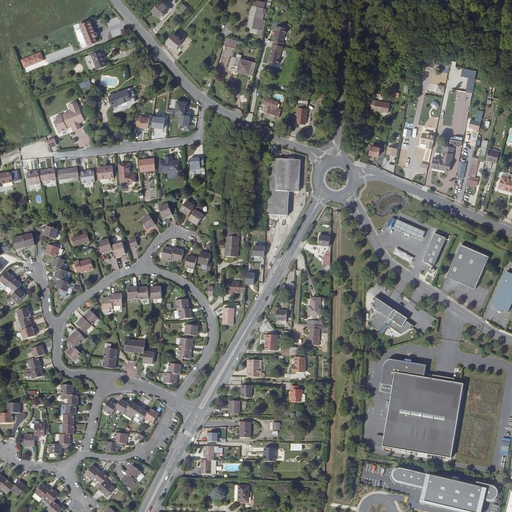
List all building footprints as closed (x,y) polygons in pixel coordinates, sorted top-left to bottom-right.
[(161,18),(169,8),(162,1),(153,11),(161,18)] [(266,15),(267,10),(267,9),(265,8),(266,4),(256,2),(255,7),(258,8),(253,29),(264,32),(267,22),(263,21),(265,15),(266,15)] [(184,4),(183,5),(177,12),(179,14),(183,10),(184,11),(187,7),(184,4)] [(91,45),(100,41),(98,36),(101,35),(99,31),(97,32),(93,20),(83,24),(84,27),(89,41),(91,45)] [(89,41),(84,27),(80,29),(80,30),(84,42),(85,43),(89,41)] [(281,61),(280,61),(278,61),(280,52),(282,52),(283,52),(284,48),(284,45),(283,45),(282,44),(284,35),(285,36),(286,36),(288,31),(286,31),(286,30),(276,28),(273,42),(275,43),(274,46),(273,50),(272,50),(268,64),(279,66),(280,66),(281,61)] [(177,31),(169,40),(174,45),(176,47),(184,37),(177,31)] [(106,59),(103,50),(94,54),(99,68),(110,64),(107,58),(106,59)] [(253,63),(242,59),(241,61),(240,61),(238,65),(240,65),(239,67),(238,71),(238,72),(250,76),(253,63)] [(462,70),(462,76),(469,77),(469,81),(475,81),(475,70),(462,70)] [(116,88),(118,79),(102,76),(100,85),(116,88)] [(442,94),(444,86),(437,84),(435,93),(442,94)] [(133,99),(129,89),(113,95),(117,105),(133,99)] [(302,100),(299,115),(308,116),(310,101),(308,101),(309,98),(303,97),(302,100)] [(275,117),(279,117),(280,109),(272,107),(273,100),(266,99),(265,105),(269,106),(267,115),(271,116),(271,117),(275,118),(275,117)] [(179,115),(178,125),(188,126),(190,116),(185,115),(187,102),(176,100),(174,114),(179,115)] [(67,114),(73,128),(74,128),(83,124),(82,122),(88,119),(80,101),(70,105),(72,109),(66,112),(67,114)] [(390,104),(377,102),(375,109),(382,110),(388,111),(390,104)] [(391,105),(390,104),(388,111),(382,110),(381,113),(389,114),(391,105)] [(56,121),(61,133),(69,130),(72,129),(73,128),(67,114),(64,115),(63,113),(58,115),(59,119),(56,121)] [(139,128),(147,129),(148,116),(136,115),(135,133),(139,133),(139,128)] [(308,116),(299,115),(297,123),(307,124),(308,116)] [(153,116),(151,128),(156,129),(155,132),(162,133),(165,118),(153,116)] [(481,128),(482,121),(472,119),(471,126),(481,128)] [(401,144),(410,145),(410,137),(402,136),(401,144)] [(435,139),(423,136),(422,144),(428,145),(427,150),(433,152),(435,139)] [(47,140),(49,148),(56,146),(54,139),(47,140)] [(482,140),(478,155),(484,157),(488,141),(482,140)] [(374,148),(372,155),(380,157),(382,151),(374,148)] [(391,152),(389,152),(388,155),(398,157),(399,150),(392,148),(391,152)] [(433,170),(436,171),(440,172),(441,170),(445,171),(445,173),(450,174),(454,151),(450,150),(445,149),(443,159),(445,159),(445,162),(438,160),(435,160),(433,170)] [(169,164),(168,151),(167,152),(167,155),(158,156),(159,165),(169,164)] [(170,151),(168,151),(169,164),(177,163),(176,154),(171,154),(170,151)] [(153,152),(139,153),(140,164),(154,163),(153,152)] [(497,166),(500,155),(490,152),(487,163),(497,166)] [(133,177),(132,167),(129,167),(128,156),(118,157),(120,178),(133,177)] [(472,157),(466,187),(469,188),(469,186),(476,187),(478,178),(475,177),(479,159),(472,157)] [(97,161),(98,172),(112,171),(111,158),(106,159),(106,160),(97,161)] [(88,164),(85,165),(81,165),(83,181),(93,180),(92,174),(94,174),(93,162),(88,163),(88,164)] [(457,173),(464,174),(466,163),(459,162),(457,173)] [(267,163),(264,219),(285,220),(287,196),(296,196),(298,165),(267,163)] [(56,177),(54,167),(42,169),(42,168),(39,168),(39,169),(41,180),(56,177)] [(64,170),(65,178),(78,177),(77,167),(67,168),(68,170),(64,170)] [(29,183),(41,181),(41,180),(39,169),(27,171),(29,183)] [(1,173),(3,183),(5,182),(13,181),(12,172),(1,173)] [(181,209),(189,215),(195,207),(197,205),(188,199),(181,209)] [(173,212),(169,200),(159,204),(163,216),(173,212)] [(195,207),(189,215),(191,216),(189,219),(197,224),(204,214),(195,207)] [(149,213),(141,218),(147,228),(156,223),(149,213)] [(397,217),(394,224),(405,229),(408,222),(397,217)] [(413,224),(408,222),(405,229),(410,231),(413,224)] [(421,236),(424,229),(413,224),(410,231),(421,236)] [(58,229),(47,225),(44,234),(56,238),(58,229)] [(22,235),(25,247),(34,244),(31,232),(22,235)] [(434,232),(429,243),(423,258),(425,260),(434,264),(441,248),(446,237),(434,232)] [(86,242),(84,234),(70,238),(73,246),(86,242)] [(15,249),(25,247),(22,235),(12,237),(15,249)] [(237,236),(225,235),(223,255),(236,256),(237,236)] [(326,236),(319,235),(318,245),(328,246),(329,236),(326,236)] [(93,240),(96,252),(100,251),(100,252),(110,249),(107,237),(93,240)] [(135,238),(128,240),(130,248),(137,246),(135,238)] [(113,249),(114,257),(123,255),(121,243),(112,244),(113,249)] [(57,257),(59,248),(60,247),(48,244),(47,249),(45,253),(52,255),(57,257)] [(172,258),(174,247),(165,245),(162,257),(172,259),(172,258)] [(184,248),(175,246),(174,247),(172,258),(182,260),(184,248)] [(264,257),(265,246),(253,246),(253,257),(264,257)] [(462,246),(448,273),(470,284),(470,282),(471,282),(474,280),(475,280),(476,280),(478,281),(489,260),(462,246)] [(393,254),(410,264),(413,258),(396,248),(393,254)] [(212,253),(203,250),(201,257),(199,262),(203,263),(202,267),(212,270),(212,266),(209,265),(210,261),(212,253)] [(195,268),(198,257),(189,254),(185,266),(195,268)] [(54,266),(59,267),(62,258),(59,258),(57,257),(52,255),(49,265),(51,265),(54,266)] [(76,259),(72,260),(72,262),(73,264),(75,271),(79,270),(79,271),(85,269),(91,267),(88,257),(76,260),(76,259)] [(64,269),(59,267),(54,266),(51,276),(56,278),(61,279),(64,269)] [(501,310),(502,307),(508,310),(511,299),(511,272),(506,270),(491,302),(494,303),(493,305),(501,310)] [(10,288),(17,280),(17,279),(10,273),(1,282),(9,289),(10,288)] [(245,285),(254,285),(254,274),(245,273),(245,285)] [(61,279),(56,278),(54,287),(66,291),(68,281),(61,279)] [(21,289),(24,286),(17,280),(10,288),(17,294),(21,289)] [(243,295),(243,286),(238,285),(238,284),(227,284),(226,294),(238,295),(238,294),(243,295)] [(127,298),(138,297),(137,287),(137,285),(126,286),(127,298)] [(138,297),(138,299),(148,298),(147,286),(137,287),(138,297)] [(160,286),(150,286),(151,299),(152,299),(161,298),(160,286)] [(17,294),(13,299),(21,305),(28,296),(21,289),(17,294)] [(120,292),(111,292),(111,296),(112,305),(121,304),(120,292)] [(112,308),(112,305),(111,296),(101,297),(102,309),(112,308)] [(390,306),(375,296),(375,299),(389,308),(390,306)] [(322,298),(312,297),(311,305),(309,305),(309,313),(320,314),(322,298)] [(178,309),(188,308),(187,298),(175,300),(176,309),(178,309)] [(385,322),(394,309),(390,306),(389,308),(375,299),(375,308),(377,309),(370,319),(370,320),(371,320),(371,321),(371,322),(371,323),(372,323),(372,324),(373,325),(373,326),(374,326),(374,327),(375,327),(375,328),(376,328),(376,329),(377,329),(378,330),(377,331),(379,332),(385,322)] [(231,323),(232,307),(221,306),(220,323),(231,323)] [(192,317),(190,307),(188,308),(178,309),(180,319),(192,317)] [(21,322),(31,318),(33,317),(29,308),(18,312),(21,322)] [(89,308),(82,316),(90,324),(98,317),(89,308)] [(277,309),(276,319),(287,320),(287,309),(277,309)] [(404,315),(394,309),(385,322),(399,331),(400,331),(401,330),(402,329),(403,328),(404,328),(405,327),(407,326),(407,325),(408,324),(409,323),(406,321),(402,318),(404,315)] [(90,324),(82,316),(75,322),(83,331),(90,324)] [(24,332),(35,328),(31,318),(21,322),(24,332)] [(186,323),(184,333),(196,334),(198,324),(186,323)] [(320,327),(310,327),(310,343),(319,344),(320,327)] [(38,338),(35,328),(24,332),(23,332),(26,342),(38,338)] [(85,338),(76,329),(66,339),(71,345),(74,348),(85,338)] [(278,335),(267,334),(267,342),(265,342),(265,350),(277,350),(278,335)] [(179,336),(178,346),(190,347),(192,337),(179,336)] [(125,351),(134,351),(135,339),(126,338),(125,351)] [(135,339),(134,351),(144,352),(144,350),(145,346),(145,340),(135,339)] [(38,357),(44,354),(41,345),(30,349),(33,358),(38,357)] [(74,348),(71,345),(65,352),(73,361),(80,353),(74,348)] [(190,347),(178,346),(177,355),(189,357),(190,347)] [(105,348),(104,357),(116,359),(117,349),(105,348)] [(144,352),(143,361),(143,363),(152,364),(154,351),(144,350),(144,352)] [(38,357),(33,358),(28,360),(31,369),(40,366),(41,365),(38,357)] [(115,368),(116,359),(104,357),(103,367),(115,368)] [(304,373),(304,358),(295,357),(294,367),(293,367),(292,372),(304,373)] [(382,446),(419,452),(427,454),(451,458),(464,384),(455,382),(450,381),(442,379),(444,367),(429,364),(422,363),(393,358),(391,358),(389,358),(387,360),(385,362),(384,364),(383,369),(385,369),(383,382),(382,390),(391,392),(382,446)] [(247,373),(247,377),(262,378),(262,374),(259,373),(260,366),(261,366),(261,361),(247,360),(247,365),(248,365),(248,373),(247,373)] [(177,372),(180,373),(181,362),(169,361),(168,372),(177,372)] [(43,375),(40,366),(31,369),(28,370),(31,379),(43,375)] [(176,382),(177,372),(168,372),(164,371),(164,381),(176,382)] [(60,384),(60,393),(67,393),(72,393),(72,384),(60,384)] [(241,401),(251,401),(252,386),(241,386),(240,401),(241,401)] [(292,402),(300,402),(300,397),(302,397),(302,394),(302,390),(301,390),(301,387),(291,387),(291,394),(290,394),(290,397),(292,397),(292,402)] [(77,393),(72,393),(67,393),(67,404),(75,404),(77,404),(77,393)] [(103,409),(112,414),(116,407),(118,404),(110,398),(103,409)] [(130,403),(121,398),(118,404),(116,407),(125,412),(127,409),(130,403)] [(132,400),(130,403),(127,409),(135,414),(141,405),(132,400)] [(240,401),(230,400),(230,413),(241,413),(241,401),(240,401)] [(8,403),(8,413),(12,412),(21,412),(21,402),(8,403)] [(75,413),(75,404),(67,404),(65,404),(65,411),(65,414),(73,413),(75,413)] [(141,405),(135,414),(143,419),(145,416),(149,411),(141,405)] [(149,411),(145,416),(154,421),(160,412),(152,406),(149,411)] [(135,414),(127,409),(125,412),(133,417),(135,414)] [(8,413),(0,412),(0,422),(12,422),(12,412),(8,413)] [(73,423),(73,413),(65,414),(63,414),(63,423),(73,423)] [(252,438),(253,422),(243,422),(243,438),(252,438)] [(63,423),(64,433),(69,433),(73,433),(73,423),(63,423)] [(33,430),(33,436),(33,438),(42,438),(42,425),(33,425),(33,430)] [(125,443),(127,443),(127,433),(115,432),(114,442),(119,443),(125,443)] [(69,444),(69,433),(64,433),(60,434),(60,444),(62,444),(69,444)] [(207,443),(217,443),(217,433),(207,433),(207,443)] [(33,438),(33,436),(23,436),(23,448),(33,448),(33,438)] [(125,443),(119,443),(114,442),(107,442),(106,452),(118,452),(119,446),(125,446),(125,443)] [(60,444),(50,444),(50,454),(62,454),(62,444),(60,444)] [(205,447),(204,460),(210,460),(213,460),(214,447),(205,447)] [(263,462),(275,463),(275,448),(263,448),(263,462)] [(204,460),(201,460),(201,473),(210,473),(210,460),(204,460)] [(132,464),(126,472),(128,473),(135,479),(141,472),(132,464)] [(93,480),(100,473),(92,466),(85,476),(92,482),(93,480)] [(495,486),(477,482),(476,486),(427,474),(400,468),(397,469),(394,472),(394,476),(397,481),(424,487),(420,504),(457,511),(482,511),(485,498),(492,500),(495,500),(497,497),(498,491),(495,486)] [(100,472),(100,473),(93,480),(101,487),(104,483),(108,478),(100,472)] [(135,479),(128,473),(121,481),(131,488),(137,481),(135,479)] [(15,485),(6,479),(0,486),(0,487),(8,494),(12,489),(15,485)] [(27,486),(19,480),(15,485),(12,489),(19,495),(27,486)] [(43,483),(35,493),(43,499),(45,497),(51,489),(43,483)] [(104,483),(101,487),(98,490),(106,496),(112,489),(104,483)] [(238,486),(238,504),(249,504),(249,486),(238,486)] [(51,489),(45,497),(53,503),(54,501),(59,495),(52,488),(51,489)] [(41,502),(43,499),(35,493),(33,496),(41,502)] [(54,501),(53,503),(47,509),(50,511),(58,511),(62,508),(54,501)]
